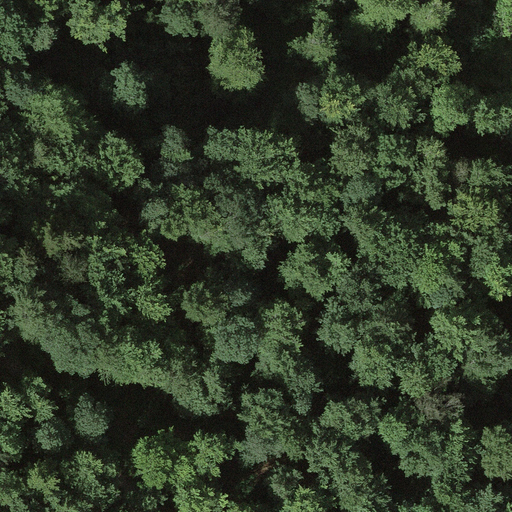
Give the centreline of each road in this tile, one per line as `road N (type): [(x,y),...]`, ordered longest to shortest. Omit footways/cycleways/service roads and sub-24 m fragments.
road 1 (track): [(511,193),(386,75),(252,0)]
road 2 (track): [(437,511),(251,337)]
road 3 (track): [(0,345),(14,372),(144,511)]
